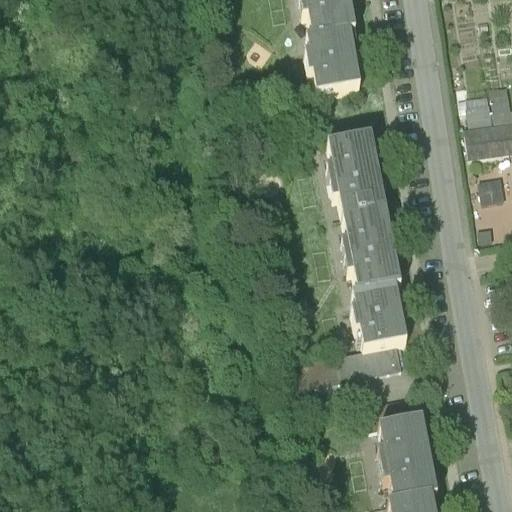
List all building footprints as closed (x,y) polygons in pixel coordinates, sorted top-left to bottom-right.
[(351,41),(344,0),(295,0),(300,27),(306,26),(309,48),(347,42),(351,41)] [(357,98),(347,42),(309,48),(305,49),(307,63),(303,64),(307,86),(311,85),(314,105),(357,98)] [(465,127),(510,125),(508,92),(488,93),(489,109),(464,111),(465,127)] [(464,163),(511,157),(511,126),(460,132),(464,163)] [(337,207),(341,229),(383,221),(368,147),(326,155),(330,176),(325,177),(331,208),(337,207)] [(475,185),(478,209),(502,207),(500,182),(475,185)] [(352,282),(356,304),(393,297),(397,296),(383,221),(341,229),(345,251),(339,252),(345,283),(352,282)] [(403,352),(393,297),(356,304),(350,305),(353,320),(349,321),(353,341),(358,340),(362,360),(395,353),(403,352)] [(362,360),(274,377),(279,400),(399,377),(395,353),(362,360)] [(365,442),(376,440),(412,433),(407,406),(360,416),(365,442)] [(388,492),(391,511),(412,511),(428,509),(434,508),(419,431),(412,433),(376,440),(381,462),(376,463),(381,493),(388,492)]
